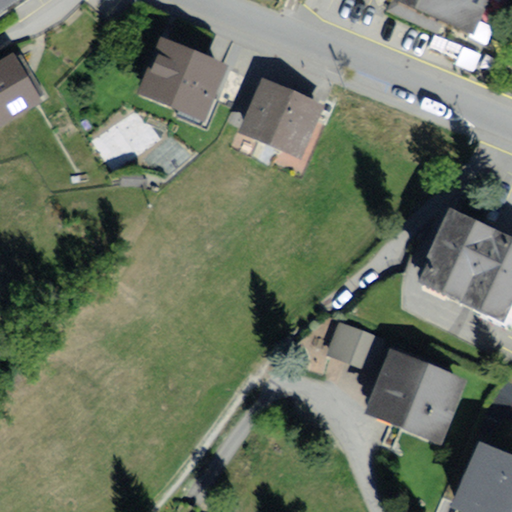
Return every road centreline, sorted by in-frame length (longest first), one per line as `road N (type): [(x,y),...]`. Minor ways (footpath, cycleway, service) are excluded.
road 1 (tertiary): [(185,0),(511,125)]
road 2 (residential): [(382,511),(341,422),(255,376)]
